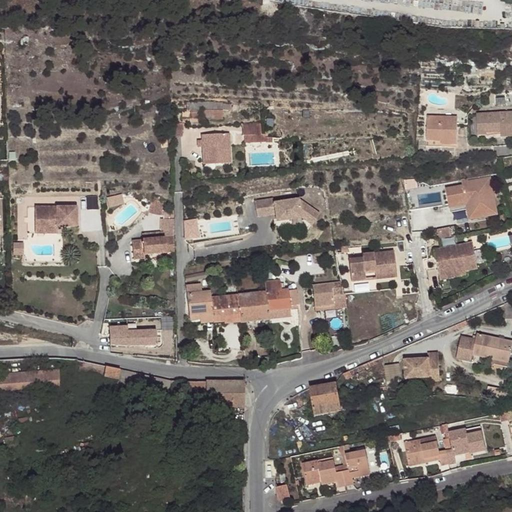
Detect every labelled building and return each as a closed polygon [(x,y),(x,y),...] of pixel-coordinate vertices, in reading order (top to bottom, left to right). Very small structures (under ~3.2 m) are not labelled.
[(223,103),(187,103),(187,115),(191,115),(202,115),(202,119),(202,120),(223,120),(223,111),(231,111),(231,104),(223,104),(223,103)] [(499,128),(511,127),(511,107),(475,109),(476,131),(486,131),(486,129),(499,128)] [(428,113),(426,136),(441,137),(442,140),(456,141),(458,114),(428,113)] [(183,123),(173,123),(173,137),(183,137),(183,123)] [(273,123),(242,124),(242,136),(244,136),(267,135),(267,142),(268,143),(274,143),(273,123)] [(229,164),(227,134),(203,136),(203,146),(198,146),(198,155),(203,155),(203,163),(213,163),(214,165),(229,164)] [(465,176),(441,178),(443,193),(462,192),(464,200),(464,208),(490,206),(485,171),(465,173),(465,176)] [(462,192),(443,193),(444,202),(464,200),(462,192)] [(121,195),(107,198),(109,207),(124,204),(121,195)] [(319,227),(326,215),(304,201),(279,207),(278,202),(260,206),(264,222),(282,218),(284,225),(308,220),(319,227)] [(56,227),(77,227),(77,207),(36,207),(36,227),(56,227)] [(450,228),(437,230),(439,239),(451,237),(450,228)] [(164,238),(163,232),(142,234),(142,240),(132,241),(134,260),(144,259),(143,256),(174,253),(174,237),(164,238)] [(63,247),(93,245),(93,237),(63,239),(63,247)] [(472,244),(434,251),(440,282),(466,276),(466,273),(478,271),(472,244)] [(363,265),(350,267),(352,289),(366,288),(366,279),(375,278),(376,287),(397,285),(396,263),(395,260),(363,262),(363,265)] [(209,265),(185,270),(185,274),(185,276),(209,272),(209,265)] [(375,278),(366,279),(366,288),(376,287),(375,278)] [(201,282),(186,283),(187,292),(201,291),(201,282)] [(332,285),(312,286),(314,308),(333,307),(334,311),(347,310),(346,297),(342,296),(333,296),(333,290),(332,285)] [(341,285),(332,285),(333,290),(333,296),(342,296),(341,285)] [(212,297),(211,290),(201,291),(187,292),(189,315),(213,313),(213,312),(212,297)] [(275,291),(266,292),(267,306),(268,310),(290,309),(290,307),(297,306),(296,290),(289,291),(288,290),(275,291)] [(267,306),(266,292),(238,295),(239,308),(267,306)] [(239,308),(238,295),(212,297),(213,312),(222,312),(239,310),(239,308)] [(240,321),(240,322),(268,320),(268,310),(267,306),(239,308),(239,310),(240,321)] [(222,312),(222,320),(222,322),(240,321),(239,310),(222,312)] [(214,319),(214,320),(222,320),(222,312),(213,312),(213,313),(214,319)] [(457,324),(459,330),(474,323),(471,318),(464,321),(457,324)] [(156,329),(126,330),(126,345),(156,344),(156,329)] [(110,330),(111,334),(110,343),(126,345),(126,330),(113,330),(110,330)] [(472,362),(474,354),(493,359),(510,363),(511,354),(511,340),(478,333),(477,339),(462,336),(457,359),(472,362)] [(428,359),(404,360),(405,379),(429,378),(429,382),(440,382),(438,353),(427,354),(428,359)] [(387,387),(383,356),(356,368),(343,373),(345,379),(357,374),(361,391),(387,387)] [(133,372),(76,359),(74,369),(130,382),(132,377),(135,378),(136,373),(133,372)] [(510,363),(493,359),(492,363),(511,368),(511,363),(510,363)] [(0,389),(40,386),(61,385),(60,369),(38,371),(0,373),(0,389)] [(186,380),(171,380),(171,393),(187,396),(197,391),(198,380),(186,380)] [(197,391),(187,396),(204,399),(205,380),(198,380),(197,391)] [(204,405),(243,406),(243,381),(205,380),(204,399),(204,405)] [(337,383),(309,388),(313,408),(315,415),(342,410),(340,403),(337,383)] [(498,414),(500,423),(507,422),(505,412),(498,414)] [(185,424),(184,414),(167,417),(168,427),(185,424)] [(446,439),(449,452),(456,451),(453,435),(450,424),(445,425),(447,433),(449,434),(450,439),(446,439)] [(482,429),(467,432),(469,438),(483,435),(482,429)] [(449,452),(448,452),(451,467),(458,465),(456,458),(455,454),(470,451),(471,455),(471,457),(487,453),(483,435),(469,438),(467,432),(453,435),(456,451),(449,452)] [(391,436),(392,442),(404,440),(403,433),(391,436)] [(451,467),(448,452),(442,454),(440,444),(423,448),(423,442),(406,446),(410,463),(426,459),(428,465),(442,462),(443,468),(451,467)] [(348,487),(345,472),(351,470),(348,456),(346,444),(341,445),(345,464),(337,466),(335,459),(305,465),(309,483),(324,481),(324,484),(325,486),(340,483),(341,489),(348,487)] [(351,470),(345,472),(348,487),(355,486),(354,480),(353,475),(362,473),(363,478),(373,476),(368,452),(353,455),(348,456),(351,470)] [(411,469),(428,465),(426,459),(410,463),(411,469)] [(290,486),(278,488),(281,502),(292,499),(290,486)]
